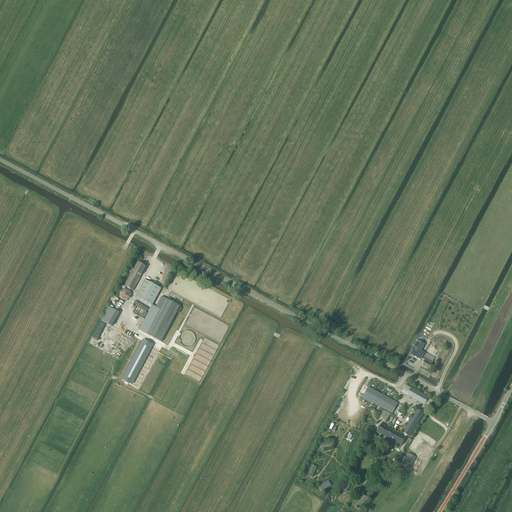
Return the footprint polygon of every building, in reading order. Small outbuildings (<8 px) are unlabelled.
[(130,275),(124,287),(133,291),(145,267),(137,263),(133,270),(132,269),(133,268),(131,267),(130,268),(128,272),(129,272),(128,274),(130,275)] [(136,297),(152,306),(161,289),(145,280),(136,297)] [(142,332),(161,342),(180,307),(161,297),(142,332)] [(134,302),(133,304),(146,312),(147,310),(134,302)] [(109,307),(101,321),(110,327),(111,327),(121,310),(113,305),(111,308),(109,307)] [(426,333),(424,336),(427,337),(429,333),(431,330),(433,326),(428,324),(423,331),(426,333)] [(131,385),(150,349),(152,344),(143,340),(141,344),(122,381),(131,385)] [(411,352),(411,353),(413,354),(412,355),(421,360),(421,359),(424,361),(422,365),(429,369),(431,365),(433,362),(423,356),(424,354),(413,349),(411,352)] [(362,398),(392,414),(397,403),(368,387),(362,398)] [(411,388),(406,396),(424,405),(428,398),(411,388)] [(416,410),(402,433),(404,434),(403,436),(405,437),(406,436),(408,437),(423,414),(416,410)] [(376,433),(401,446),(405,437),(403,436),(381,424),(376,433)] [(402,464),(409,468),(416,457),(409,453),(402,464)]
